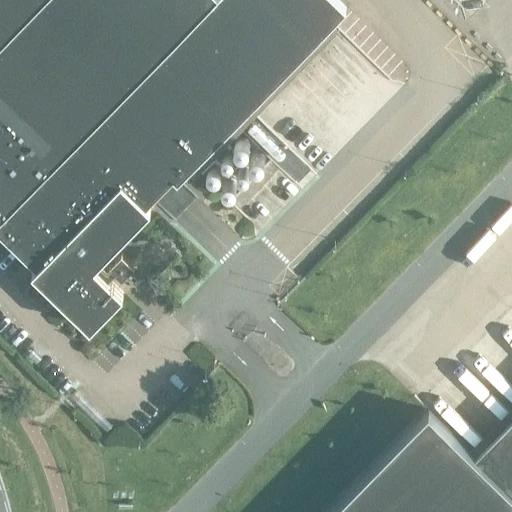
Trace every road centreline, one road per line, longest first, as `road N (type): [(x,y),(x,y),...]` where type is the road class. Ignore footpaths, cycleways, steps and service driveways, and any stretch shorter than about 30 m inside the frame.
road 1 (unclassified): [(199,511),(511,193)]
road 2 (unknown): [(288,417),(203,327)]
